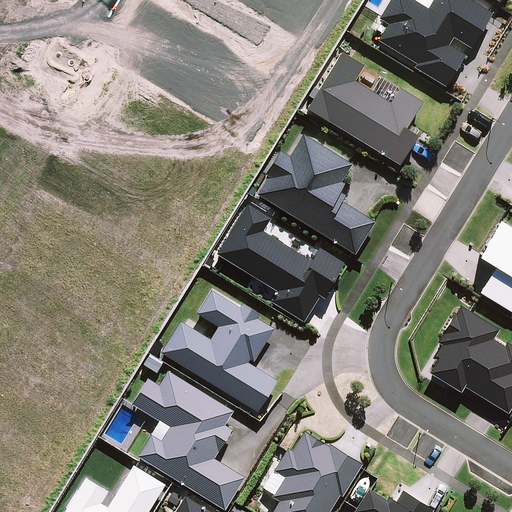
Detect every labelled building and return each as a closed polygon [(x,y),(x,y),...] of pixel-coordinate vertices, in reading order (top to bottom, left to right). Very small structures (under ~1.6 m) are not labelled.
[(414,67),(446,87),(465,56),(448,46),(453,38),(471,49),(492,14),(469,0),(391,0),(380,19),(388,24),(378,40),(416,64),(414,67)] [(365,66),(342,52),(307,108),(399,166),(418,136),(406,129),(423,102),(380,75),(371,91),(355,81),(365,66)] [(268,177),(257,194),(355,255),(376,222),(342,201),(346,195),(340,192),(345,184),(341,182),(352,165),(302,135),(289,156),(279,151),(265,175),(268,177)] [(247,205),(217,254),(278,290),(271,301),(304,322),(320,297),(324,299),(345,263),(319,248),(311,262),(263,231),(271,219),(247,205)] [(479,258),(496,268),(480,293),(511,313),(511,311),(511,227),(501,221),(479,258)] [(180,321),(161,353),(258,412),(277,381),(248,363),(250,360),(254,362),(274,329),(258,319),(261,314),(242,303),(240,308),(211,291),(197,313),(218,327),(210,340),(180,321)] [(439,358),(429,373),(461,392),(465,387),(508,413),(511,407),(511,346),(507,343),(505,347),(492,340),(498,330),(461,306),(456,315),(453,313),(442,332),(443,333),(438,342),(442,345),(435,356),(439,358)] [(150,354),(143,365),(157,373),(164,362),(150,354)] [(159,421),(138,456),(225,510),(245,478),(214,458),(233,430),(225,425),(234,411),(168,371),(159,385),(147,379),(131,404),(159,421)] [(328,511),(340,494),(342,496),(362,464),(330,445),(328,447),(304,433),(293,452),(288,449),(282,459),(284,460),(277,472),(273,470),(262,488),(265,489),(258,501),(264,505),(260,511),(328,511)] [(148,511),(166,485),(133,465),(107,507),(101,504),(109,491),(85,477),(63,511),(148,511)] [(354,511),(432,511),(434,509),(402,490),(396,501),(388,496),(386,500),(368,489),(354,511)] [(210,511),(185,497),(175,511),(210,511)]
